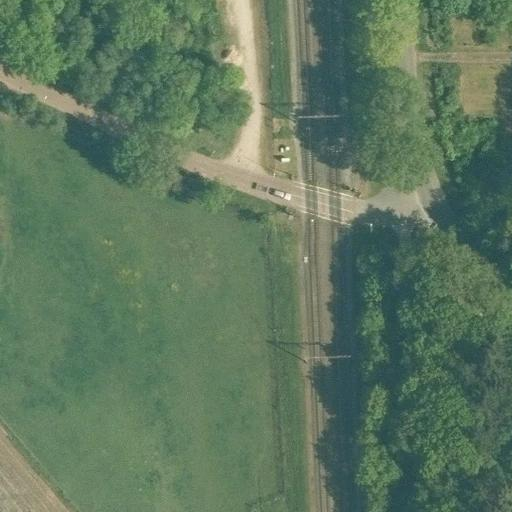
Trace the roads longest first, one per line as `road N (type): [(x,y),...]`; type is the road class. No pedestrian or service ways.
road 1 (unclassified): [(0,75),(250,186),(373,216),(429,198)]
road 2 (track): [(410,511),(405,252)]
road 3 (tertiary): [(429,198),(405,125),(399,0)]
road 4 (track): [(250,186),(246,0)]
road 5 (tertiary): [(511,299),(466,255),(429,198)]
